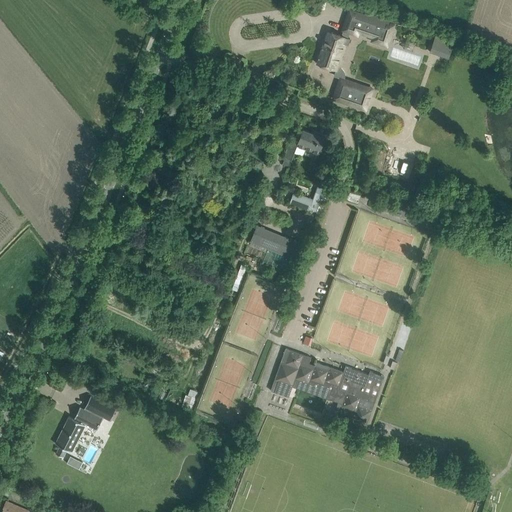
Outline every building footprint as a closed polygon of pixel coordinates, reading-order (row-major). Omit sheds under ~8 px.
[(349,9),(342,31),(343,31),(349,33),(357,36),(358,33),(373,38),(375,33),(380,35),(383,37),(384,36),(390,38),(395,23),(364,12),(364,14),(349,9)] [(339,67),(338,66),(345,45),(348,45),(350,39),(347,38),(349,33),(343,31),(341,36),(328,31),(317,64),(336,70),(335,72),(338,77),(340,78),(340,77),(344,79),(345,77),(345,76),(344,74),(344,72),(343,71),(342,69),(341,68),(339,67)] [(454,43),(435,36),(429,52),(448,58),(454,43)] [(340,77),(340,78),(333,99),(366,110),(372,92),(356,87),(358,84),(344,79),(340,77)] [(284,156),(291,159),(297,145),(307,149),(319,154),(323,142),(325,143),(328,137),(312,130),(311,133),(302,129),(299,137),(292,134),(289,143),(289,144),(284,156)] [(294,191),(289,203),(309,210),(313,199),(294,191)] [(250,241),(295,260),(302,244),(257,225),(250,241)] [(345,397),(339,414),(367,424),(375,402),(361,397),(338,388),(343,371),(316,362),(315,365),(314,365),(313,368),(308,366),(311,357),(286,348),(271,390),(275,392),(277,386),(291,391),(294,382),(322,392),(322,391),(335,396),(336,394),(345,397)] [(345,366),(343,371),(338,388),(361,397),(375,402),(384,376),(370,371),(369,374),(345,366)] [(181,409),(192,413),(199,391),(188,388),(181,409)] [(110,420),(116,408),(91,396),(84,408),(80,406),(74,419),(68,416),(55,443),(59,445),(55,453),(63,457),(67,449),(72,452),(86,423),(97,429),(103,416),(110,420)] [(79,469),(83,462),(70,456),(67,463),(79,469)] [(459,474),(461,469),(453,466),(451,471),(459,474)] [(2,510),(1,511),(27,511),(28,511),(13,504),(6,501),(3,508),(2,510)]
